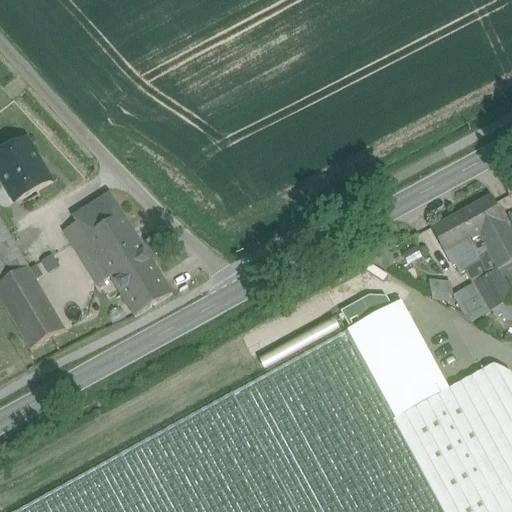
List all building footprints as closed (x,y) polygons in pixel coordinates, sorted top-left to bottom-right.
[(26,141),(0,156),(0,175),(16,203),(50,183),(26,141)] [(110,195),(73,218),(76,224),(85,239),(123,216),(110,195)] [(489,199),(433,229),(447,255),(471,242),(480,237),(503,224),(489,199)] [(172,295),(123,216),(85,239),(91,248),(110,279),(135,319),(172,295)] [(0,286),(28,270),(0,221),(0,286)] [(85,239),(76,224),(63,232),(78,256),(91,248),(85,239)] [(511,239),(503,224),(480,237),(486,249),(499,272),(511,264),(511,239)] [(471,242),(447,255),(454,266),(477,254),(471,242)] [(110,279),(91,248),(78,256),(97,287),(110,279)] [(486,249),(477,254),(454,266),(460,276),(467,272),(490,314),(511,301),(511,264),(499,272),(486,249)] [(28,270),(0,286),(0,300),(1,303),(30,352),(65,332),(28,270)] [(450,300),(450,280),(429,281),(430,301),(450,300)] [(449,392),(401,304),(348,333),(396,421),(449,392)] [(334,319),(258,360),(265,371),(340,330),(334,319)] [(501,511),(493,495),(511,484),(511,451),(472,379),(449,392),(396,421),(348,333),(20,511),(501,511)] [(511,375),(495,366),(472,379),(511,451),(511,375)] [(511,511),(511,484),(493,495),(501,511),(511,511)]
